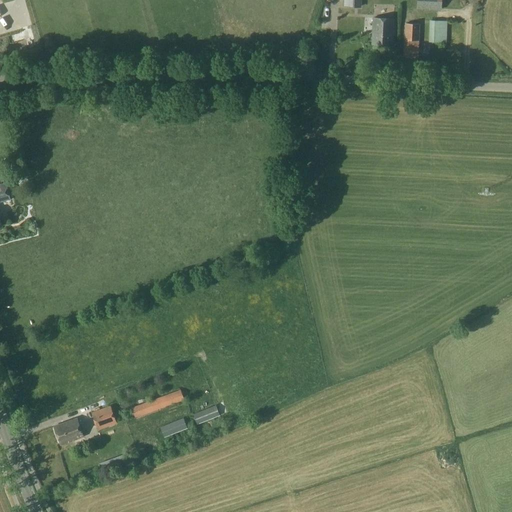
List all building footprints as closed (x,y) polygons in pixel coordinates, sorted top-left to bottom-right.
[(405,9),(404,0),(373,0),(374,2),(389,3),(389,9),(405,9)] [(392,45),(393,19),(373,18),(372,44),(392,45)] [(447,42),(447,22),(429,22),(428,51),(438,51),(438,42),(447,42)] [(418,58),(420,24),(405,23),(403,57),(418,58)] [(0,227),(2,227),(0,220),(0,201),(10,200),(7,184),(0,186),(0,227)] [(136,418),(184,400),(180,390),(132,408),(136,418)] [(99,430),(118,422),(111,405),(92,413),(99,430)] [(197,425),(221,415),(217,406),(194,416),(197,425)] [(61,445),(83,436),(77,418),(54,426),(61,445)] [(164,438),(188,428),(185,419),(160,428),(164,438)] [(104,472),(127,463),(124,455),(101,464),(104,472)]
